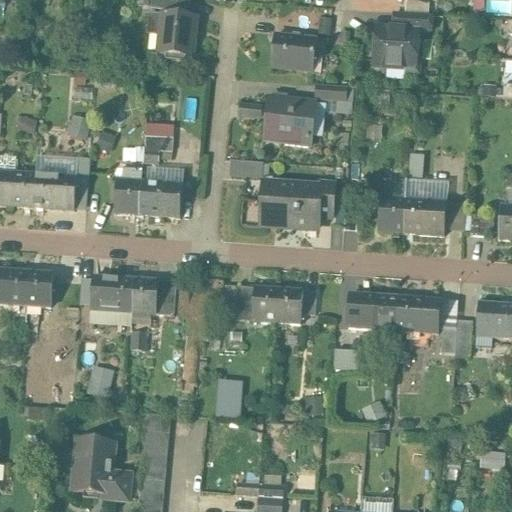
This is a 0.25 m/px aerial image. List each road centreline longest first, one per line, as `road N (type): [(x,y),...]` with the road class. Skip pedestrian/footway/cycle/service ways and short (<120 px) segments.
road 1 (residential): [(203,254),(511,274)]
road 2 (residential): [(228,9),(203,254)]
road 3 (residential): [(203,254),(0,239)]
